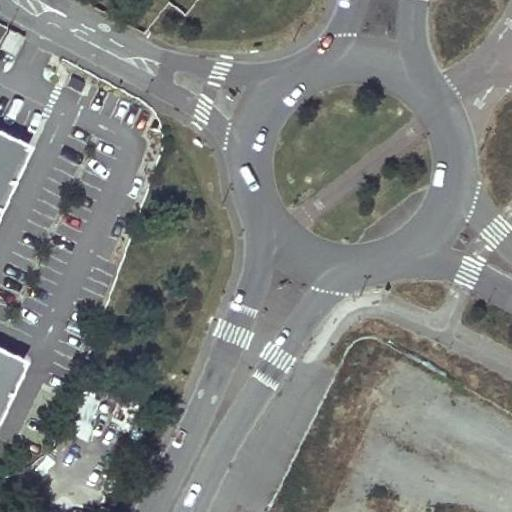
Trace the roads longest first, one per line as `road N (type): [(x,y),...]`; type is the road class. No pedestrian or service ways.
road 1 (primary): [(276,227),(150,511)]
road 2 (primary): [(189,511),(276,352),(338,265)]
road 3 (residential): [(293,78),(95,34)]
road 4 (residential): [(95,34),(201,103),(253,154)]
road 5 (primary): [(463,186),(464,140),(445,98),(417,72)]
